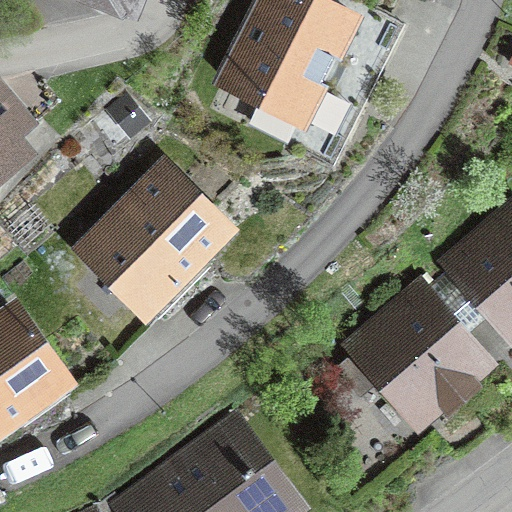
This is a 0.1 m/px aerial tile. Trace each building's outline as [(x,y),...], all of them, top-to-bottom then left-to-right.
[(264,0),(224,80),(278,107),(266,132),(330,164),(355,116),(312,94),(332,55),(361,70),(388,15),(358,0),(264,0)] [(0,162),(11,153),(3,144),(25,124),(0,94),(0,162)] [(48,281),(106,348),(223,228),(163,170),(48,281)] [(511,215),(451,269),(508,335),(511,330),(511,215)] [(48,281),(12,312),(0,320),(0,423),(106,348),(48,281)] [(361,346),(454,455),(491,428),(457,388),(462,384),(462,374),(484,355),(427,289),(361,346)] [(127,511),(282,511),(230,437),(127,511)]
